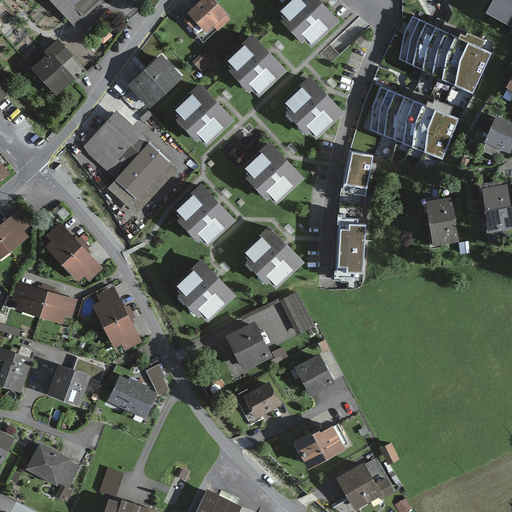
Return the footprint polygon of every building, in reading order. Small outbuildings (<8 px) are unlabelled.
[(64,0),(72,8),(82,18),(100,0),(64,0)] [(230,13),(218,0),(201,0),(185,15),(204,37),(230,13)] [(309,44),(339,16),(324,0),(277,0),(271,6),(279,14),(276,17),(296,38),(300,35),(309,44)] [(511,0),(495,0),(488,14),(511,25),(511,0)] [(490,53),(412,17),(405,33),(400,59),(473,92),(490,53)] [(287,66),(246,25),(216,54),(223,62),(220,65),(242,88),(246,84),(257,95),(287,66)] [(75,50),(81,44),(66,28),(55,38),(35,55),(63,82),(85,66),(75,50)] [(153,100),(175,79),(154,58),(132,78),(153,100)] [(0,98),(15,85),(0,69),(0,98)] [(343,108),(303,69),(274,98),(285,109),(282,112),(301,130),(303,127),(313,137),(343,108)] [(202,142),(231,115),(195,75),(164,103),(172,111),(169,114),(189,137),(194,133),(202,142)] [(457,118),(381,88),(374,104),(371,128),(442,157),(457,118)] [(144,136),(114,109),(85,141),(115,168),(144,136)] [(511,147),(511,123),(492,116),(484,137),(511,147)] [(273,203),(303,173),(264,134),(234,164),(243,172),(239,176),(259,196),(263,192),(273,203)] [(133,194),(167,156),(146,138),(113,176),(133,194)] [(350,151),(342,192),(365,196),(372,155),(350,151)] [(71,191),(79,184),(68,172),(60,179),(71,191)] [(478,187),(482,208),(511,202),(507,181),(478,187)] [(208,246),(233,222),(201,187),(175,212),(182,219),(179,222),(198,242),(202,239),(208,246)] [(428,220),(455,216),(452,195),(425,199),(428,220)] [(482,208),(486,228),(511,223),(511,208),(511,202),(482,208)] [(17,213),(0,225),(0,238),(8,250),(26,237),(21,230),(26,226),(17,213)] [(431,241),(458,237),(455,216),(428,220),(431,241)] [(340,223),(337,275),(361,277),(364,225),(340,223)] [(64,262),(81,247),(60,224),(49,235),(54,241),(49,246),(64,262)] [(277,282),(301,258),(267,224),(243,248),(248,253),(243,257),(265,279),(270,275),(277,282)] [(0,256),(8,250),(0,238),(0,256)] [(81,247),(64,262),(79,279),(85,274),(90,278),(101,268),(81,247)] [(232,294),(198,256),(172,279),(179,288),(175,291),(196,314),(201,310),(207,317),(232,294)] [(19,307),(40,313),(46,291),(18,283),(14,299),(21,301),(19,307)] [(106,326),(127,315),(113,288),(99,295),(103,304),(97,307),(106,326)] [(46,291),(40,313),(61,319),(63,313),(70,316),(75,299),(46,291)] [(127,315),(106,326),(115,345),(122,342),(125,348),(139,341),(127,315)] [(244,366),(272,352),(256,322),(229,337),(244,366)] [(0,378),(22,385),(30,357),(0,347),(0,378)] [(299,364),(314,392),(330,384),(315,356),(299,364)] [(78,400),(88,373),(60,363),(50,390),(78,400)] [(138,385),(120,377),(110,400),(128,408),(138,385)] [(280,399),(270,381),(244,395),(254,413),(280,399)] [(156,393),(138,385),(128,408),(146,416),(156,393)] [(296,444),(308,467),(344,448),(333,426),(320,433),(319,431),(296,444)] [(0,456),(4,458),(16,437),(0,428),(0,456)] [(389,461),(399,456),(391,439),(381,444),(389,461)] [(68,458),(40,443),(28,466),(63,484),(57,494),(67,499),(72,489),(67,486),(78,466),(67,460),(68,458)] [(358,510),(380,497),(360,463),(338,476),(358,510)] [(388,495),(397,490),(388,475),(379,480),(388,495)] [(251,511),(208,491),(198,511),(251,511)] [(403,511),(413,506),(408,497),(398,502),(403,511)] [(108,511),(161,511),(163,510),(144,503),(142,509),(113,498),(108,511)]
